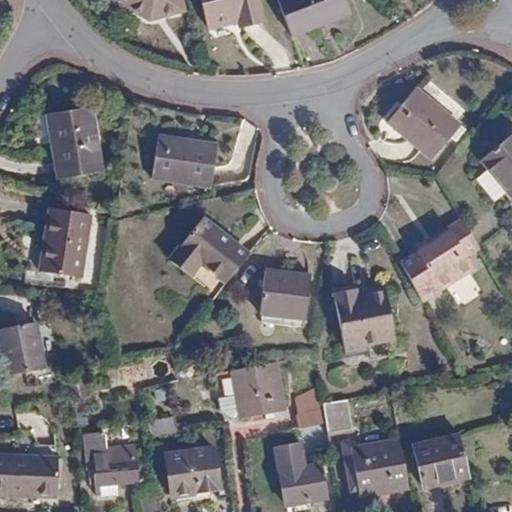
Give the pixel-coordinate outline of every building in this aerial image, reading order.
[(115,0),(150,19),(185,10),(182,0),(115,0)] [(260,0),(202,0),(209,29),(239,22),(240,28),(266,22),(260,0)] [(278,0),(294,38),(353,14),(347,0),(278,0)] [(462,125),(417,89),(388,125),(432,161),(462,125)] [(90,108),(50,115),(55,141),(50,143),(57,181),(105,173),(98,134),(94,135),(90,108)] [(511,136),(482,162),(511,199),(511,136)] [(218,146),(159,137),(152,180),(212,188),(218,146)] [(91,216),(49,211),(41,273),(82,278),(91,216)] [(201,265),(225,286),(249,255),(203,219),(169,261),(190,279),(201,265)] [(469,258),(481,250),(480,246),(462,219),(427,241),(430,246),(418,254),(443,293),(476,271),(469,258)] [(311,276),(266,270),(261,316),(306,321),(311,276)] [(359,290),(333,295),(345,350),(396,340),(385,289),(360,294),(359,290)] [(37,324),(0,331),(0,336),(8,377),(47,370),(37,324)] [(277,364),(257,367),(232,372),(241,420),(286,411),(277,364)] [(296,400),(301,430),(327,425),(325,405),(321,387),(296,400)] [(327,425),(330,433),(354,428),(348,401),(325,405),(327,425)] [(149,421),(152,437),(176,433),(174,417),(149,421)] [(423,492),(472,480),(460,434),(413,446),(423,492)] [(104,435),(86,436),(89,469),(97,469),(99,486),(101,486),(104,490),(116,489),(118,483),(139,483),(136,448),(105,450),(104,435)] [(361,500),(410,491),(401,438),(351,447),(350,441),(341,442),(350,490),(358,490),(361,500)] [(214,448),(166,455),(173,500),(221,493),(214,448)] [(59,459),(0,456),(0,496),(24,498),(24,492),(31,492),(31,496),(58,497),(59,459)] [(324,465),(279,473),(285,507),(330,500),(324,465)]
